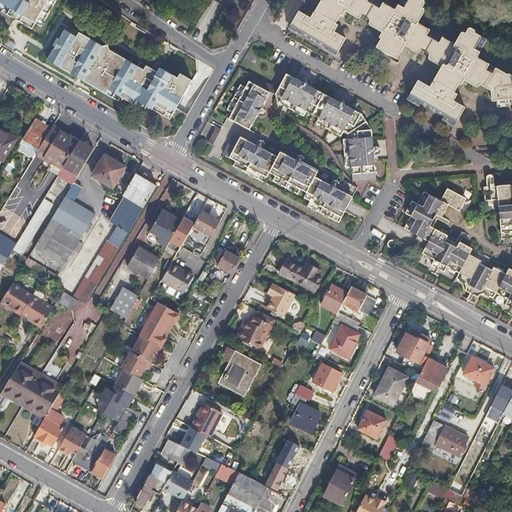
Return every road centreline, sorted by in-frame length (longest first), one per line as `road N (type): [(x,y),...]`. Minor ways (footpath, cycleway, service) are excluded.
road 1 (residential): [(111,511),(279,219)]
road 2 (residential): [(292,511),(407,288)]
road 3 (residential): [(0,59),(171,160)]
road 4 (unknown): [(477,325),(402,472)]
road 5 (residential): [(387,106),(248,25)]
road 6 (residential): [(171,160),(279,219)]
road 7 (residential): [(0,451),(105,511)]
